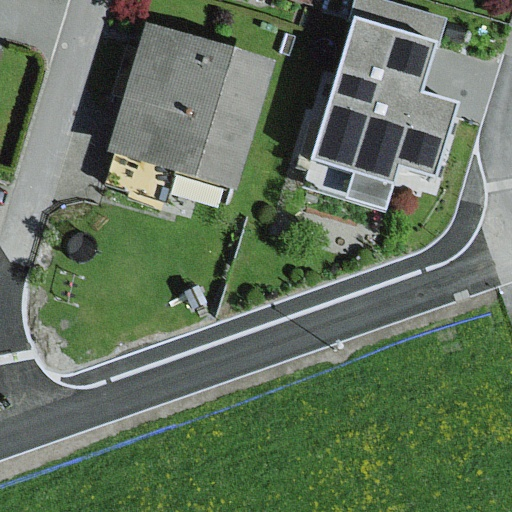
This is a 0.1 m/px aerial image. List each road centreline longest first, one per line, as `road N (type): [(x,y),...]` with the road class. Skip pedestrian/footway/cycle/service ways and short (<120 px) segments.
road 1 (unclassified): [(504,255),(1,431)]
road 2 (residential): [(0,295),(90,0)]
road 3 (residential): [(511,96),(490,211),(504,255)]
